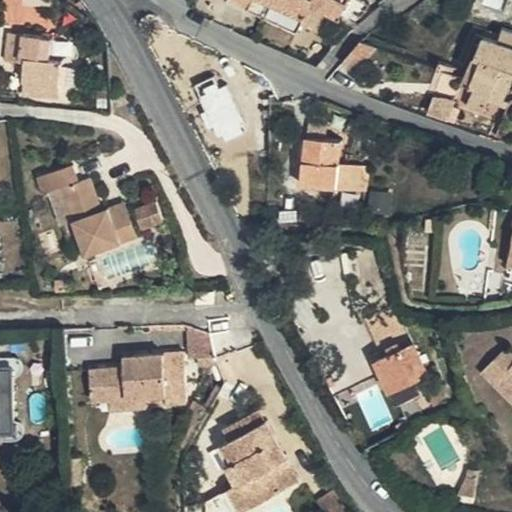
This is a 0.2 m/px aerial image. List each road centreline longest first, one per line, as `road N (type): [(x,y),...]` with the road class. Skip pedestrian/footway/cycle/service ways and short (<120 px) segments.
road 1 (secondary): [(105,0),(343,446),(398,511)]
road 2 (residential): [(164,0),(313,81),(511,146)]
